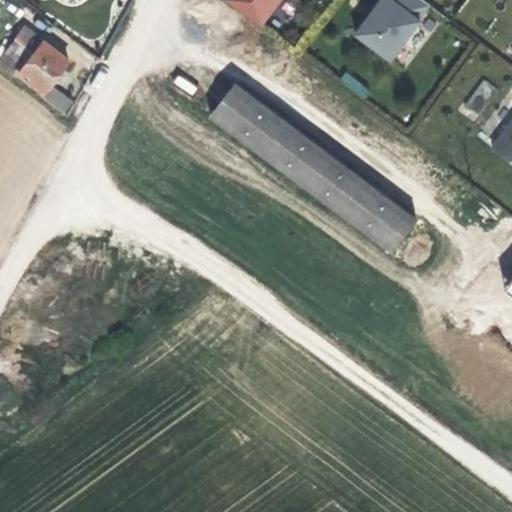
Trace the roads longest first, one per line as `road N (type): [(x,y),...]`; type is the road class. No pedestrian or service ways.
road 1 (track): [(511,472),(195,234),(74,179)]
road 2 (residential): [(74,179),(169,0)]
road 3 (track): [(0,315),(74,179)]
